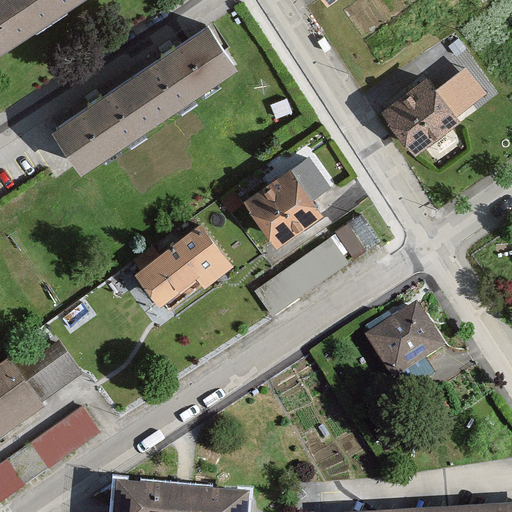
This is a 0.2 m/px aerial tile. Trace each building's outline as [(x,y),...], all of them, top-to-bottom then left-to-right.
[(0,0),(0,58),(88,0),(0,0)] [(215,25),(59,130),(89,174),(244,69),(215,25)] [(432,78),(388,112),(422,156),(466,122),(432,78)] [(297,170),(250,203),(283,248),(329,215),(297,170)] [(202,226),(143,273),(170,308),(210,277),(219,288),(240,272),(202,226)] [(258,285),(276,311),(351,258),(333,232),(258,285)] [(423,309),(372,342),(400,386),(451,353),(423,309)] [(35,339),(11,356),(49,406),(89,376),(62,340),(45,352),(35,339)] [(0,364),(0,437),(1,439),(49,406),(11,356),(0,364)] [(85,401),(31,437),(49,463),(103,428),(85,401)] [(0,460),(0,495),(28,481),(13,453),(0,460)] [(246,511),(247,496),(111,485),(109,511),(246,511)]
